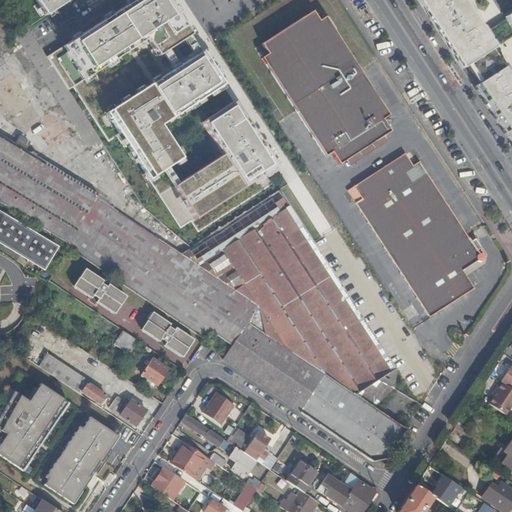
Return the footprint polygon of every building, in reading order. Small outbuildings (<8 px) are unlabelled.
[(33,0),(45,17),(70,0),(33,0)] [(166,0),(135,0),(46,58),(71,93),(148,41),(160,58),(191,37),(166,0)] [(417,0),(511,145),(511,76),(493,48),(511,36),(511,14),(485,32),(464,0),(417,0)] [(317,11),(267,44),(273,54),(267,58),(330,155),(336,151),(344,163),(395,129),(387,118),(393,113),(330,17),(323,21),(317,11)] [(223,87),(202,54),(108,117),(152,182),(184,161),(162,128),(223,87)] [(277,169),(234,103),(193,131),(215,163),(167,195),(189,228),(277,169)] [(0,203),(64,242),(93,197),(67,180),(4,138),(0,135),(0,203)] [(404,154),(354,187),(361,199),(355,204),(429,316),(474,287),(473,286),(462,270),(478,260),(481,261),(483,259),(484,255),(483,253),(478,253),(418,163),(412,166),(404,154)] [(159,239),(259,306),(250,322),(353,395),(372,382),(394,368),(311,242),(278,190),(194,244),(195,244),(192,246),(173,230),(164,236),(159,239)] [(250,322),(259,306),(159,239),(117,213),(93,197),(64,242),(68,244),(67,247),(87,261),(204,340),(205,340),(211,331),(232,345),(222,360),(290,406),(372,462),(385,459),(405,429),(353,395),(250,322)] [(0,212),(0,239),(45,267),(58,247),(0,212)] [(164,236),(173,230),(171,227),(162,232),(164,236)] [(0,239),(0,244),(43,271),(45,267),(0,239)] [(84,270),(83,269),(71,286),(72,288),(84,270)] [(84,270),(72,288),(89,299),(91,297),(96,300),(94,302),(111,313),(123,296),(106,285),(104,287),(99,284),(101,281),(84,270)] [(125,297),(123,296),(111,313),(112,314),(125,297)] [(89,299),(87,301),(92,305),(94,302),(96,300),(91,297),(89,299)] [(153,314),(151,312),(139,331),(141,332),(153,314)] [(157,343),(159,341),(164,344),(162,346),(179,357),(191,340),(174,329),(173,331),(168,327),(169,325),(153,314),(141,332),(157,343)] [(30,335),(40,339),(43,334),(32,329),(30,335)] [(137,341),(122,331),(114,344),(128,355),(137,341)] [(192,341),(191,340),(179,357),(180,358),(192,341)] [(159,341),(157,343),(155,345),(160,349),(162,346),(164,344),(159,341)] [(47,353),(38,367),(67,387),(97,407),(104,396),(103,395),(87,385),(89,381),(47,353)] [(155,362),(151,360),(141,375),(156,385),(166,370),(157,364),(159,361),(157,360),(155,362)] [(511,368),(510,367),(500,382),(511,389),(511,368)] [(489,404),(504,414),(511,402),(511,389),(500,382),(490,396),(493,398),(489,404)] [(0,440),(0,454),(16,465),(62,399),(39,384),(27,401),(11,391),(0,410),(0,430),(5,433),(0,440)] [(215,394),(202,413),(220,425),(233,406),(215,394)] [(128,405),(117,398),(109,408),(135,426),(146,410),(131,400),(128,405)] [(41,482),(72,503),(117,436),(86,415),(41,482)] [(204,438),(224,451),(229,443),(226,441),(191,418),(190,419),(184,416),(180,422),(200,435),(198,438),(202,441),(204,438)] [(269,440),(256,432),(243,453),(255,461),(257,458),(262,451),(269,440)] [(511,439),(498,461),(497,462),(511,471),(511,439)] [(204,456),(184,443),(170,464),(190,477),(204,456)] [(504,449),(501,447),(493,458),(497,461),(504,449)] [(239,473),(245,476),(255,461),(243,453),(236,448),(229,459),(236,464),(232,471),(237,475),(239,473)] [(214,455),(210,460),(216,464),(221,468),(224,462),(214,455)] [(210,460),(204,456),(190,477),(198,483),(207,470),(211,473),(216,464),(210,460)] [(314,473),(298,462),(285,481),(299,490),(301,492),(314,473)] [(162,468),(150,487),(171,501),(183,482),(162,468)] [(349,498),(354,491),(328,473),(316,490),(340,506),(347,497),(349,498)] [(434,486),(428,494),(432,497),(447,507),(460,488),(443,476),(436,488),(434,486)] [(250,480),(246,485),(255,491),(261,482),(256,478),(253,482),(250,480)] [(479,496),(502,511),(505,511),(511,501),(511,490),(501,483),(497,488),(488,482),(479,496)] [(349,498),(347,497),(340,506),(347,511),(360,511),(373,492),(359,483),(354,491),(349,498)] [(428,494),(415,486),(397,511),(422,511),(432,497),(428,494)] [(301,492),(299,490),(285,511),(286,511),(310,511),(316,502),(310,498),(301,492)] [(470,495),(464,502),(472,508),(477,502),(470,495)] [(40,500),(35,507),(38,509),(39,508),(45,511),(49,511),(52,509),(40,500)] [(19,502),(13,510),(16,511),(31,511),(32,510),(19,502)] [(221,511),(223,510),(211,502),(203,511),(221,511)] [(228,503),(225,507),(232,511),(240,511),(241,511),(234,506),(228,503)] [(482,503),(476,511),(490,511),(492,510),(482,503)]
